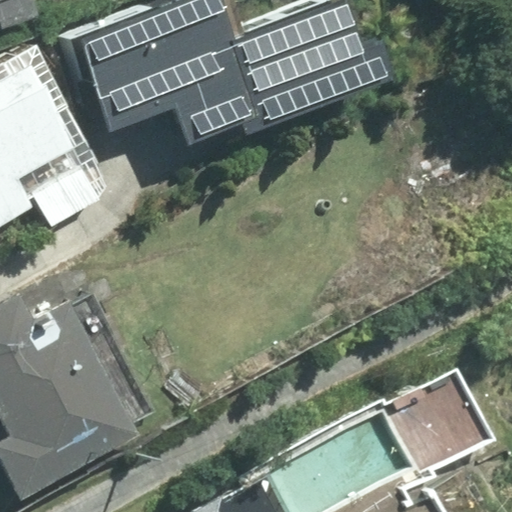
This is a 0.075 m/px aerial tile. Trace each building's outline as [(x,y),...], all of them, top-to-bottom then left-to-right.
[(0,0),(0,13),(9,10),(4,0),(0,0)] [(160,0),(134,0),(29,47),(69,138),(130,111),(146,145),(194,124),(204,146),(338,86),(319,43),(299,52),(281,11),(184,53),(160,0)] [(0,219),(18,209),(32,232),(88,198),(0,52),(0,219)] [(0,322),(0,496),(109,437),(37,305),(1,325),(0,322)] [(431,373),(369,410),(411,478),(472,440),(431,373)]
